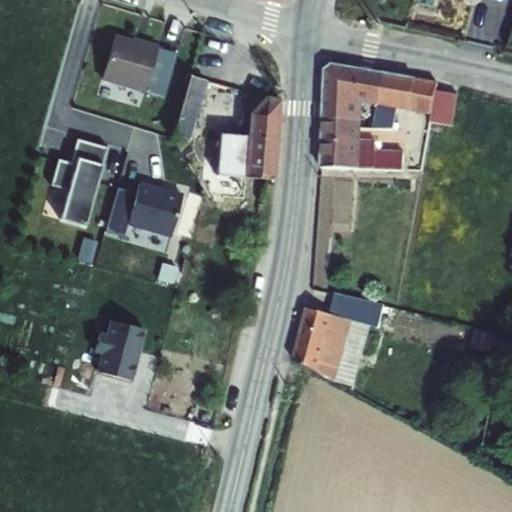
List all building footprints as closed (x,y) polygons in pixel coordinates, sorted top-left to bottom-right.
[(246,0),(276,8),(286,3),(286,0),(246,0)] [(132,42),(115,37),(101,83),(144,96),(145,94),(158,51),(159,47),(133,40),(132,42)] [(158,51),(145,94),(164,100),(177,57),(158,51)] [(440,86),(333,68),(325,74),(324,123),(363,126),(364,108),(377,110),(397,113),(434,118),(438,93),(440,86)] [(192,143),(208,84),(190,79),(173,140),(181,155),(192,143)] [(454,129),(459,97),(438,93),(434,118),(433,125),(454,129)] [(276,186),(282,105),(265,101),(249,119),(244,183),(276,186)] [(397,113),(377,110),(373,130),(394,132),(397,113)] [(363,143),(363,126),(324,123),(321,172),(403,175),(405,155),(377,153),(378,143),(363,143)] [(58,225),(85,233),(108,150),(76,142),(70,166),(57,162),(50,188),(67,194),(58,225)] [(190,149),(183,154),(188,163),(195,158),(190,149)] [(183,197),(139,184),(136,197),(127,229),(170,241),(183,197)] [(127,229),(136,197),(117,191),(104,235),(124,241),(127,229)] [(97,244),(82,240),(77,262),(92,265),(97,244)] [(177,270),(161,266),(157,282),(173,286),(177,270)] [(385,308),(336,296),(331,316),(354,323),(372,329),(380,332),(385,308)] [(354,323),(331,316),(308,309),(292,363),(336,387),(354,323)] [(146,332),(110,322),(106,336),(99,335),(94,357),(101,358),(96,376),(132,386),(146,332)] [(354,393),(372,329),(354,323),(336,387),(354,393)] [(494,337),(474,332),(470,351),(490,355),(494,337)]
